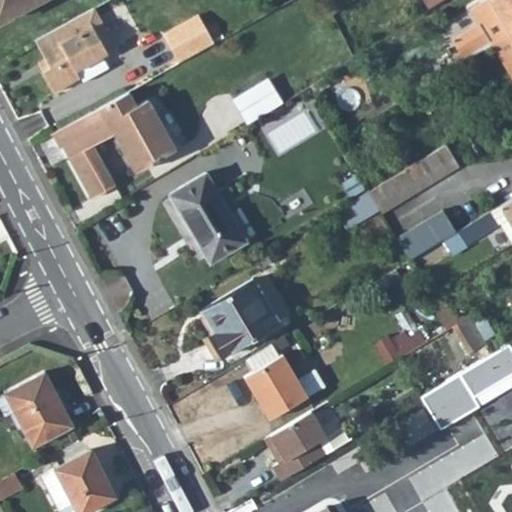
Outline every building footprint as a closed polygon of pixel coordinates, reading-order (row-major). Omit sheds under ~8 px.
[(0,0),(0,31),(1,33),(17,24),(18,26),(68,0),(0,0)] [(423,0),(429,9),(444,0),(423,0)] [(509,33),(489,0),(484,0),(470,9),(479,24),(489,40),(493,47),(495,45),(493,42),(509,33)] [(511,0),(489,0),(509,33),(511,31),(511,0)] [(85,19),(107,57),(116,52),(94,14),(85,19)] [(165,38),(171,50),(206,31),(198,18),(165,38)] [(107,57),(85,19),(85,20),(38,48),(50,67),(55,64),(59,71),(47,78),(59,97),(83,83),(78,74),(107,57)] [(462,57),(489,40),(479,24),(452,40),(462,57)] [(206,31),(171,50),(179,65),(213,45),(206,31)] [(59,71),(55,64),(50,67),(43,72),(47,78),(59,71)] [(244,123),(280,101),(265,76),(229,98),(244,123)] [(147,104),(137,109),(129,94),(55,138),(64,154),(66,153),(74,148),(80,156),(71,161),(95,201),(116,189),(92,151),(113,138),(136,176),(176,153),(147,104)] [(74,148),(66,153),(71,161),(80,156),(74,148)] [(206,172),(170,194),(201,245),(246,218),(235,200),(226,205),(206,172)] [(362,217),(378,209),(367,191),(352,200),(362,217)] [(511,198),(510,200),(502,204),(511,221),(511,198)] [(500,220),(511,241),(511,221),(502,204),(493,209),(500,220)] [(465,241),(500,220),(493,209),(458,230),(465,241)] [(246,218),(201,245),(211,263),(247,242),(246,240),(256,234),(246,218)] [(444,238),(452,254),(467,245),(465,241),(458,230),(444,238)] [(221,356),(279,320),(252,276),(201,309),(216,332),(209,336),(221,356)] [(454,326),(468,349),(485,339),(471,315),(454,326)] [(267,418),(303,398),(280,356),(244,376),(267,418)] [(32,443),(71,422),(43,370),(0,393),(0,412),(2,416),(14,409),(32,443)] [(361,511),(347,487),(312,508),(314,511),(500,511),(494,469),(511,458),(511,381),(509,377),(409,437),(422,509),(422,511),(361,511)] [(312,408),(272,431),(286,457),(280,460),(274,464),(282,480),(328,452),(349,439),(341,425),(327,434),(312,408)] [(280,460),(286,457),(272,431),(266,434),(280,460)] [(109,479),(112,477),(96,449),(58,469),(74,499),(80,495),(89,511),(90,511),(119,496),(109,479)] [(16,473),(0,481),(0,499),(23,487),(16,473)]
